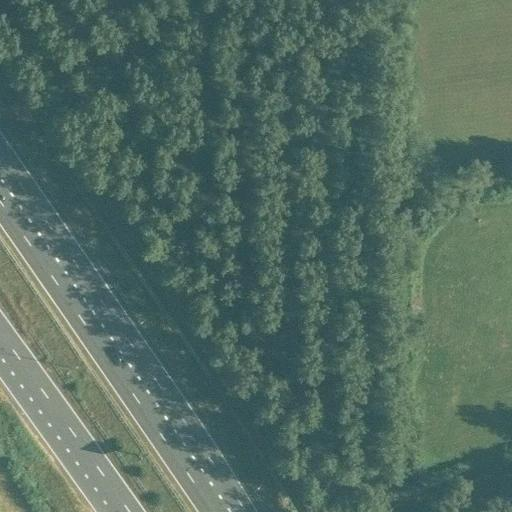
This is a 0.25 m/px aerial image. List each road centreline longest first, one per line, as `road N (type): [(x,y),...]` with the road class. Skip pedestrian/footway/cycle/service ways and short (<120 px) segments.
road 1 (trunk): [(214,511),(0,202)]
road 2 (trunk): [(0,334),(126,511)]
